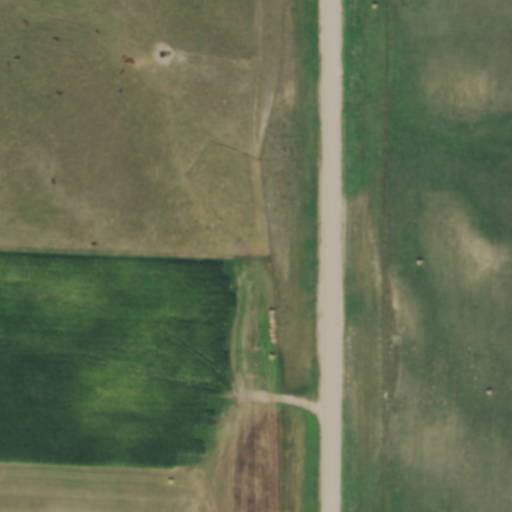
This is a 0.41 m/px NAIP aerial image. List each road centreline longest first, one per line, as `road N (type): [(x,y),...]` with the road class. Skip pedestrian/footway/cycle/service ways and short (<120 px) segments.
road 1 (residential): [(332,511),(334,0)]
road 2 (track): [(0,276),(171,293),(201,314),(256,391),(333,413)]
